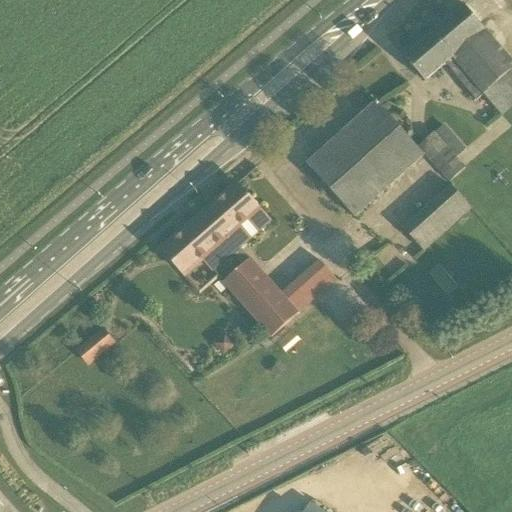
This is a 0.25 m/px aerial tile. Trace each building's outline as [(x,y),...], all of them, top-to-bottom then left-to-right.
[(476,101),(511,70),(511,61),(463,4),(402,56),(424,82),(445,64),(476,101)] [(354,218),(424,156),(376,102),(306,164),(354,218)] [(460,194),(475,181),(433,134),(418,147),(460,194)] [(271,222),(237,184),(161,250),(184,276),(203,260),(224,283),(250,259),(240,248),(271,222)] [(423,251),(471,209),(451,187),(403,229),(423,251)] [(282,295),(250,259),(224,283),(273,337),(293,318),(299,314),(282,295)] [(299,314),(337,280),(320,261),(282,295),(299,314)] [(88,366),(114,346),(102,331),(76,351),(88,366)] [(322,511),(310,503),(304,511),(299,511),(300,511),(299,511),(322,511)]
